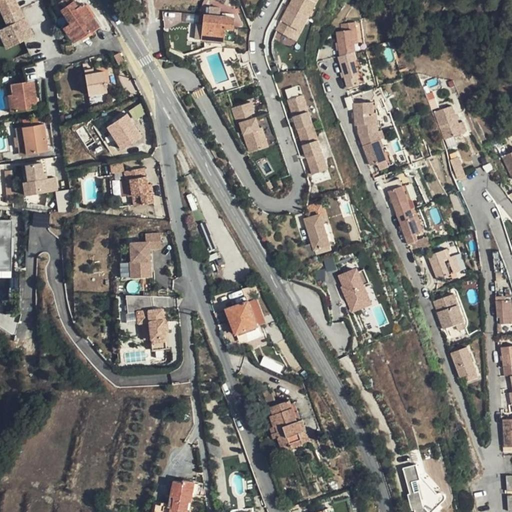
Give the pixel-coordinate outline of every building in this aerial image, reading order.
[(0,27),(0,30),(6,47),(35,36),(21,0),(0,0),(0,4),(8,25),(0,27)] [(82,38),(92,32),(101,26),(86,3),(80,6),(76,0),(63,9),(72,23),(65,27),(74,42),(82,38)] [(307,6),(309,0),(290,0),(288,5),(308,16),(312,9),(307,6)] [(317,0),(309,0),(307,6),(312,9),(317,0)] [(303,25),(308,16),(288,5),(274,29),(288,38),(297,22),(303,25)] [(205,14),(204,24),(203,38),(223,41),(235,42),(235,28),(233,28),(234,17),(219,15),(220,8),(210,7),(210,14),(205,14)] [(335,23),(336,29),(345,28),(347,42),(353,42),(350,21),(335,23)] [(294,41),(303,25),(297,22),(288,38),(294,41)] [(195,37),(203,38),(204,24),(197,23),(195,37)] [(348,50),(347,42),(345,28),(336,29),(330,30),(334,55),(348,50)] [(92,32),(82,38),(84,41),(93,34),(92,32)] [(251,60),(247,50),(246,58),(241,56),(244,63),(251,60)] [(343,86),(354,82),(352,75),(354,74),(349,58),(351,57),(348,50),(334,55),(333,55),(343,86)] [(127,62),(123,54),(118,57),(122,65),(127,62)] [(354,57),(351,57),(349,58),(354,74),(352,75),(354,82),(361,79),(354,57)] [(95,94),(108,91),(105,72),(94,74),(94,69),(91,70),(95,94)] [(90,94),(95,94),(91,70),(86,71),(90,94)] [(37,109),(33,82),(7,86),(10,112),(37,109)] [(302,104),(298,95),(286,98),(299,135),(315,129),(305,102),(302,104)] [(353,131),(355,136),(372,130),(376,128),(368,129),(367,101),(348,101),(348,122),(353,122),(353,131)] [(370,101),(367,101),(368,129),(376,128),(375,111),(370,101)] [(243,116),(248,114),(252,113),(248,102),(230,109),(236,125),(239,124),(250,153),(264,147),(277,179),(291,174),(267,112),(249,119),(246,121),(243,116)] [(439,139),(457,133),(452,121),(447,104),(428,110),(439,139)] [(142,137),(127,114),(109,126),(124,149),(142,137)] [(458,119),(452,121),(457,133),(462,131),(458,119)] [(47,152),(43,125),(21,128),(25,155),(47,152)] [(313,173),(325,169),(321,159),(325,158),(315,129),(299,135),(313,173)] [(381,158),(377,146),(374,138),(375,137),(372,130),(355,136),(366,164),(373,161),(381,158)] [(511,136),(497,143),(502,153),(511,148),(511,136)] [(381,144),(377,146),(381,158),(373,161),(375,167),(388,162),(381,144)] [(511,148),(502,153),(499,155),(510,179),(511,177),(511,148)] [(453,156),(446,158),(453,178),(460,175),(453,156)] [(43,179),(42,174),(41,164),(25,165),(29,195),(57,191),(56,178),(46,179),(43,179)] [(23,196),(29,195),(25,165),(20,166),(23,196)] [(154,202),(153,191),(150,192),(149,184),(147,175),(146,176),(144,167),(124,171),(126,180),(130,179),(132,195),(134,206),(154,202)] [(381,183),(384,190),(397,185),(394,177),(381,183)] [(406,208),(397,185),(384,190),(393,213),(406,208)] [(511,204),(511,203),(511,188),(503,194),(511,204)] [(58,189),(59,211),(73,211),(72,189),(58,189)] [(415,231),(409,215),(406,208),(393,213),(406,244),(414,241),(412,232),(415,231)] [(332,244),(325,224),(322,214),(307,219),(315,243),(306,246),(312,261),(320,259),(317,249),(332,244)] [(414,214),(409,215),(415,231),(420,229),(414,214)] [(0,270),(14,271),(14,218),(0,217),(0,270)] [(331,222),(325,224),(332,244),(338,242),(331,222)] [(151,277),(152,249),(164,249),(164,234),(149,233),(149,241),(133,240),(133,259),(135,259),(135,276),(151,277)] [(456,269),(449,253),(447,254),(444,247),(425,254),(435,278),(456,269)] [(453,252),(449,253),(456,269),(459,268),(453,252)] [(359,266),(337,275),(353,313),(375,303),(359,266)] [(450,293),(431,301),(441,329),(452,325),(460,322),(450,293)] [(150,297),(125,296),(127,315),(136,314),(138,324),(141,324),(149,323),(151,340),(152,352),(166,350),(164,332),(163,322),(161,310),(151,311),(150,297)] [(507,298),(494,299),(494,315),(498,316),(498,323),(509,322),(507,298)] [(249,300),(226,308),(235,334),(258,326),(249,300)] [(460,322),(452,325),(454,331),(463,328),(460,322)] [(149,323),(141,324),(143,341),(151,340),(149,323)] [(500,365),(511,363),(511,343),(497,346),(500,365)] [(459,376),(475,370),(466,346),(450,352),(459,376)] [(511,363),(500,365),(501,375),(509,374),(511,373),(511,363)] [(477,377),(475,370),(459,376),(461,383),(477,377)] [(262,392),(268,407),(278,404),(272,389),(262,392)] [(276,432),(272,434),(271,434),(272,438),(278,437),(284,453),(293,450),(292,447),(303,443),(303,442),(309,440),(302,420),(298,421),(289,400),(278,404),(268,407),(274,426),(276,432)] [(504,447),(511,446),(511,418),(503,420),(504,447)] [(418,463),(404,467),(410,488),(413,492),(410,495),(412,498),(415,511),(442,511),(441,504),(459,488),(438,493),(420,472),(418,463)] [(189,500),(191,501),(194,481),(184,479),(183,482),(174,480),(171,495),(174,496),(172,507),(170,511),(188,511),(189,511),(187,511),(189,500)] [(170,511),(172,507),(169,506),(169,503),(163,502),(162,504),(157,503),(154,511),(170,511)]
